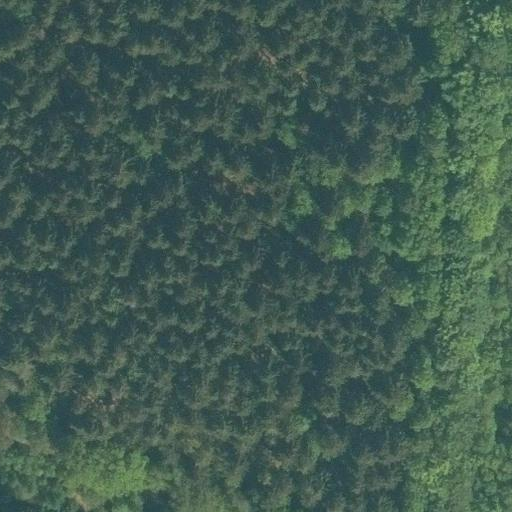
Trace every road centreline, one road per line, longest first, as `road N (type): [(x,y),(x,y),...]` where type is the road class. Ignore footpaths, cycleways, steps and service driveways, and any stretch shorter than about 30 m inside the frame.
road 1 (track): [(471,0),(437,511)]
road 2 (track): [(0,432),(235,511)]
